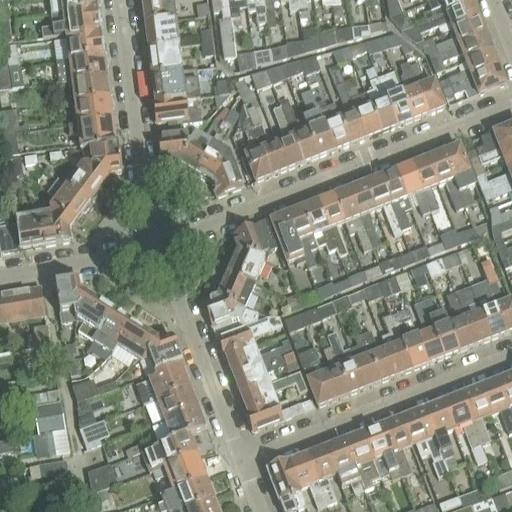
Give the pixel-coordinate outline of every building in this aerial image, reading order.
[(96,0),(48,0),(50,19),(98,12),(98,10),(100,8),(99,2),(97,1),(96,0)] [(143,27),(175,23),(171,0),(153,0),(142,2),(143,11),(141,12),(143,27)] [(236,59),(232,23),(228,0),(210,0),(213,17),(222,16),(223,24),(219,25),(223,64),(236,62),(236,59)] [(238,3),(245,2),(244,0),(228,0),(232,23),(240,22),(238,3)] [(258,30),(266,29),(262,0),(244,0),(245,2),(247,17),(256,16),(258,30)] [(278,0),(262,0),(266,29),(266,34),(276,33),(272,5),(279,4),(278,0)] [(296,0),(278,0),(279,4),(280,8),(289,7),(290,15),(298,14),(296,0)] [(313,4),(312,0),(296,0),(298,14),(307,13),(306,4),(313,4)] [(329,0),(312,0),(313,4),(322,2),(323,11),(331,10),(331,8),(329,0)] [(329,0),(331,8),(331,10),(340,9),(339,0),(341,0),(329,0)] [(363,0),(364,5),(365,13),(376,11),(374,0),(363,0)] [(389,21),(402,16),(395,0),(393,0),(387,3),(389,21)] [(425,25),(474,7),(471,0),(442,0),(427,6),(430,14),(422,17),(425,25)] [(412,30),(400,35),(407,42),(414,47),(423,44),(420,37),(448,26),(451,33),(480,22),(474,7),(425,25),(412,30)] [(210,20),(208,8),(196,9),(197,21),(210,20)] [(52,30),(41,32),(42,42),(63,39),(63,43),(101,38),(100,24),(102,22),(101,16),(98,15),(98,12),(50,19),(52,30)] [(402,16),(389,21),(389,23),(400,35),(412,30),(402,16)] [(430,61),(487,39),(480,22),(451,33),(454,42),(436,50),(423,54),(429,59),(430,61)] [(149,54),(178,50),(175,23),(143,27),(145,44),(147,44),(149,54)] [(387,37),(386,27),(369,30),(369,31),(368,31),(369,41),(387,37)] [(368,31),(352,33),(354,45),(369,41),(368,31)] [(352,33),(335,36),(338,50),(354,45),(352,33)] [(213,46),(212,35),(199,37),(201,47),(213,46)] [(0,40),(1,47),(12,46),(10,36),(0,37),(0,40)] [(335,36),(318,44),(319,55),(338,50),(335,36)] [(63,43),(66,64),(104,59),(104,57),(106,56),(105,49),(103,48),(101,38),(63,43)] [(487,39),(430,61),(437,78),(445,74),(443,67),(461,60),(464,66),(493,55),(487,39)] [(405,59),(405,58),(399,42),(396,40),(382,44),(386,56),(402,51),(405,59)] [(415,55),(399,42),(405,58),(415,55)] [(318,44),(302,47),(304,59),(319,55),(318,44)] [(370,60),(386,56),(382,44),(365,49),(368,56),(370,60)] [(202,61),(215,59),(213,46),(201,47),(202,61)] [(285,49),(286,54),(287,64),(304,59),(302,47),(285,49)] [(352,62),(368,56),(365,49),(349,53),(352,62)] [(0,72),(8,72),(5,50),(0,51),(0,72)] [(148,65),(150,81),(181,77),(181,75),(178,50),(149,54),(150,64),(148,65)] [(353,64),(352,62),(349,53),(333,58),(338,70),(353,64)] [(286,54),(270,59),(271,68),(287,64),(286,54)] [(467,74),(439,85),(442,93),(450,90),(450,89),(499,70),(493,55),(464,66),(467,74)] [(254,73),(271,68),(270,59),(269,56),(252,58),(254,73)] [(252,57),(236,59),(236,62),(238,77),(254,73),(252,58),(252,57)] [(66,64),(55,66),(58,87),(69,86),(107,81),(106,71),(108,69),(107,63),(105,62),(104,59),(66,64)] [(322,73),(317,62),(301,66),(305,77),(306,80),(322,73)] [(284,71),(289,83),(305,77),(301,66),(284,71)] [(428,118),(410,71),(409,67),(399,71),(402,78),(400,85),(398,86),(412,125),(428,118)] [(410,71),(428,118),(445,112),(434,84),(426,87),(419,68),(410,71)] [(8,72),(0,72),(0,94),(7,94),(24,92),(21,70),(19,70),(8,72)] [(338,70),(329,73),(346,120),(340,122),(350,149),(365,143),(348,96),(344,87),(338,70)] [(468,102),(506,88),(499,70),(450,89),(450,90),(442,93),(446,101),(465,94),(468,102)] [(268,76),(273,89),(289,83),(284,71),(268,76)] [(195,73),(181,75),(181,77),(150,81),(152,97),(154,97),(155,107),(199,101),(195,73)] [(268,76),(251,80),(257,95),(273,89),(268,76)] [(378,84),(397,131),(412,125),(398,86),(394,77),(378,84)] [(107,81),(69,86),(72,107),(110,102),(109,99),(112,98),(111,92),(108,91),(107,81)] [(228,87),(228,84),(218,85),(219,97),(229,96),(228,87)] [(373,96),(366,98),(381,137),(397,131),(378,84),(370,87),(369,87),(373,96)] [(355,93),(348,96),(365,143),(381,137),(366,98),(359,101),(355,93)] [(316,107),(313,98),(312,95),(301,99),(309,120),(304,122),(319,161),(334,155),(316,107)] [(229,96),(219,97),(219,100),(214,100),(215,114),(229,97),(229,96)] [(199,101),(155,107),(153,107),(156,127),(202,121),(200,111),(197,111),(196,103),(199,102),(199,101)] [(110,105),(110,102),(72,107),(74,129),(113,124),(111,113),(114,112),(113,105),(110,105)] [(324,104),(316,107),(334,155),(350,149),(340,122),(335,109),(327,112),(324,104)] [(243,107),(235,137),(245,136),(253,158),(246,161),(256,186),(272,180),(246,114),(243,107)] [(282,112),(303,167),(319,161),(304,122),(295,125),(288,107),(281,110),(282,112)] [(198,137),(180,167),(195,175),(224,127),(231,114),(226,111),(217,122),(205,142),(198,137)] [(246,114),(272,180),(288,173),(277,146),(269,149),(254,111),(246,114)] [(288,173),(303,167),(282,112),(273,115),(284,143),(277,146),(288,173)] [(16,114),(0,116),(0,132),(1,138),(12,137),(15,137),(19,136),(18,130),(16,114)] [(82,149),(83,153),(116,149),(115,142),(117,141),(116,134),(114,133),(113,124),(74,129),(67,130),(69,140),(76,139),(77,150),(82,149)] [(210,184),(227,156),(219,151),(231,131),(224,127),(195,175),(210,184)] [(470,165),(511,147),(511,128),(480,141),(484,150),(467,156),(470,165)] [(180,167),(198,137),(196,136),(158,141),(161,168),(162,168),(179,166),(180,167)] [(15,137),(1,138),(4,159),(17,158),(15,137)] [(505,169),(511,166),(511,147),(470,165),(476,181),(484,177),(481,169),(501,161),(505,169)] [(118,148),(116,149),(83,153),(85,167),(93,166),(94,170),(108,181),(111,178),(121,176),(122,176),(118,148)] [(460,149),(444,155),(466,209),(473,207),(467,190),(474,187),(460,149)] [(444,155),(428,161),(439,188),(445,186),(456,214),(466,209),(444,155)] [(217,201),(242,191),(229,157),(227,156),(210,184),(210,185),(217,200),(217,201)] [(49,167),(61,165),(60,157),(48,159),(49,167)] [(24,170),(36,169),(35,161),(23,162),(24,170)] [(431,191),(439,188),(428,161),(412,168),(431,215),(439,212),(431,191)] [(21,162),(9,164),(10,171),(22,169),(21,162)] [(83,168),(67,189),(90,206),(91,203),(94,204),(97,199),(96,196),(108,181),(94,170),(93,166),(85,167),(83,168)] [(482,196),(511,184),(511,166),(505,169),(507,177),(487,184),(484,177),(476,181),(482,196)] [(412,168),(397,174),(408,200),(414,198),(422,219),(431,215),(412,168)] [(22,169),(10,171),(11,179),(23,178),(22,169)] [(412,211),(408,200),(397,174),(381,180),(403,234),(411,231),(404,214),(412,211)] [(381,180),(366,186),(376,213),(383,210),(394,239),(403,235),(403,234),(381,180)] [(57,182),(46,196),(56,203),(50,210),(52,220),(56,219),(71,230),(83,215),(85,215),(89,210),(88,208),(90,206),(67,189),(57,182)] [(10,194),(18,193),(17,183),(9,184),(10,194)] [(511,184),(482,196),(486,205),(511,194),(511,184)] [(368,216),(376,213),(366,186),(350,192),(373,252),(381,249),(368,216)] [(373,252),(350,192),(334,198),(344,225),(349,236),(355,234),(363,256),(373,252)] [(336,229),(344,225),(334,198),(319,204),(337,252),(340,259),(347,256),(336,229)] [(11,201),(0,202),(0,215),(13,213),(11,201)] [(337,252),(319,204),(303,211),(318,250),(325,247),(328,255),(337,252)] [(491,230),(511,222),(511,212),(500,217),(497,210),(489,213),(491,219),(491,230)] [(288,217),(306,264),(308,271),(316,268),(311,253),(318,250),(303,211),(288,217)] [(298,267),(306,264),(288,217),(270,223),(287,267),(296,263),(298,267)] [(19,254),(45,250),(40,222),(39,219),(14,223),(15,229),(19,254)] [(68,234),(71,230),(56,219),(52,220),(40,222),(45,250),(70,245),(70,244),(68,234)] [(511,222),(491,230),(492,237),(496,248),(503,245),(500,236),(511,231),(511,222)] [(237,253),(265,264),(268,256),(277,253),(278,253),(267,225),(232,238),(232,239),(237,253)] [(486,235),(487,225),(475,230),(479,241),(483,239),(486,235)] [(15,229),(0,231),(0,255),(0,257),(19,254),(15,229)] [(475,230),(458,236),(462,248),(479,241),(475,230)] [(462,248),(458,236),(457,237),(455,232),(441,238),(447,254),(462,248)] [(442,246),(427,251),(431,260),(447,254),(441,238),(439,239),(442,246)] [(502,264),(511,259),(511,249),(506,252),(503,245),(496,248),(502,264)] [(415,266),(431,260),(427,251),(427,249),(411,256),(412,258),(415,266)] [(238,253),(228,277),(255,288),(265,264),(237,253),(238,253)] [(464,253),(458,255),(463,266),(468,264),(464,253)] [(463,266),(458,255),(442,262),(446,273),(463,266)] [(412,258),(396,264),(399,272),(415,266),(412,258)] [(511,259),(502,264),(505,273),(511,269),(511,259)] [(399,272),(396,264),(395,261),(378,267),(379,268),(383,279),(399,272)] [(447,274),(446,273),(442,262),(426,268),(428,275),(430,280),(447,274)] [(363,274),(364,276),(367,285),(383,279),(379,268),(363,274)] [(413,281),(428,275),(426,268),(410,274),(413,281)] [(490,270),(482,273),(486,284),(507,337),(511,334),(511,303),(505,306),(490,270)] [(367,285),(364,276),(349,282),(352,291),(367,285)] [(406,276),(394,280),(400,294),(400,295),(412,291),(406,276)] [(255,288),(228,277),(217,300),(245,311),(250,298),(255,288)] [(378,286),(383,299),(384,301),(400,294),(394,280),(378,286)] [(349,282),(333,288),(336,297),(352,291),(349,282)] [(83,285),(83,284),(55,288),(62,326),(75,324),(74,315),(78,315),(89,298),(85,296),(83,285)] [(470,290),(491,343),(507,337),(486,284),(470,290)] [(336,297),(333,288),(332,286),(316,292),(317,294),(321,303),(336,297)] [(367,305),(383,299),(378,286),(362,293),(367,305)] [(41,290),(27,293),(32,323),(46,320),(41,290)] [(455,296),(476,349),(491,343),(470,290),(455,296)] [(20,325),(32,323),(27,293),(14,295),(20,325)] [(317,294),(301,300),(304,309),(321,303),(317,294)] [(7,327),(20,325),(14,295),(2,297),(6,327),(7,327)] [(346,299),(350,308),(360,304),(356,295),(346,299)] [(285,301),(304,309),(301,300),(299,301),(298,296),(294,298),(285,301)] [(444,315),(460,355),(476,349),(455,296),(445,299),(450,312),(444,315)] [(104,308),(89,298),(78,315),(74,315),(75,324),(83,329),(78,336),(94,345),(98,338),(113,314),(112,313),(112,311),(107,307),(104,308)] [(331,305),(336,317),(351,311),(350,308),(346,299),(331,305)] [(217,300),(202,306),(216,341),(246,329),(242,318),(245,311),(217,300)] [(291,315),(304,309),(285,301),(291,315)] [(422,305),(444,362),(460,355),(444,315),(436,318),(430,302),(422,305)] [(331,305),(316,311),(321,323),(336,317),(331,305)] [(416,337),(428,368),(444,362),(422,305),(413,308),(423,334),(416,337)] [(316,311),(300,317),(305,329),(321,323),(316,311)] [(116,316),(113,314),(98,338),(94,345),(93,347),(112,359),(117,351),(133,327),(124,321),(123,318),(118,314),(116,316)] [(399,315),(391,318),(412,374),(428,368),(416,337),(409,320),(402,323),(399,315)] [(288,336),(305,329),(300,317),(284,324),(288,336)] [(380,339),(384,349),(397,380),(412,374),(391,318),(382,322),(388,336),(380,339)] [(267,325),(217,344),(224,362),(226,361),(253,350),(249,341),(282,329),(278,321),(266,321),(267,325)] [(134,327),(133,327),(117,351),(140,365),(149,362),(148,359),(158,343),(142,332),(142,329),(136,326),(134,327)] [(29,352),(41,350),(50,348),(47,328),(33,330),(35,337),(26,339),(29,352)] [(361,337),(381,386),(397,380),(384,349),(378,352),(371,334),(361,337)] [(331,350),(350,398),(366,392),(350,352),(342,354),(335,336),(327,339),(331,350)] [(350,352),(366,392),(381,386),(361,337),(353,340),(357,349),(350,352)] [(158,343),(148,359),(149,362),(155,377),(156,380),(181,370),(180,368),(183,367),(173,341),(161,345),(158,343)] [(226,361),(233,380),(292,356),(287,343),(281,345),(283,349),(274,352),(270,355),(256,360),(253,350),(226,361)] [(65,349),(67,359),(74,358),(72,348),(65,349)] [(322,374),(334,405),(350,398),(331,350),(322,353),(329,371),(322,374)] [(297,358),(318,411),(334,405),(322,374),(313,351),(297,358)] [(292,356),(233,380),(241,399),(268,388),(263,377),(296,365),(292,356)] [(68,364),(70,380),(79,379),(77,363),(75,363),(68,364)] [(149,385),(136,390),(144,410),(157,405),(190,392),(187,384),(188,381),(184,371),(182,372),(181,370),(156,380),(156,382),(149,385)] [(241,399),(248,418),(275,407),(271,397),(294,388),(298,398),(308,395),(300,376),(268,388),(241,399)] [(511,377),(498,383),(511,418),(511,377)] [(511,436),(511,418),(498,383),(480,390),(491,419),(500,415),(509,438),(511,436)] [(106,389),(98,392),(94,384),(72,390),(77,408),(109,396),(106,389)] [(116,385),(106,389),(109,396),(118,392),(116,385)] [(481,422),(491,419),(480,390),(461,398),(481,449),(490,445),(481,422)] [(157,405),(164,425),(199,412),(199,411),(197,410),(199,408),(196,402),(193,401),(190,392),(157,405)] [(58,394),(47,396),(49,408),(61,406),(58,394)] [(487,465),(481,449),(461,398),(442,405),(453,433),(463,430),(477,468),(487,465)] [(275,407),(248,418),(246,419),(253,436),(315,412),(311,402),(278,415),(275,407)] [(453,433),(442,405),(424,413),(448,475),(458,471),(445,437),(453,433)] [(49,408),(37,410),(42,438),(66,434),(61,406),(49,408)] [(199,412),(164,425),(172,445),(191,438),(205,432),(202,423),(204,420),(201,414),(199,414),(199,412)] [(405,420),(401,421),(412,450),(416,448),(421,460),(430,457),(434,467),(432,467),(438,482),(449,478),(448,475),(424,413),(409,418),(405,420)] [(92,417),(78,422),(80,434),(95,429),(97,428),(92,417)] [(401,421),(381,429),(401,480),(410,477),(401,453),(412,450),(401,421)] [(95,429),(80,434),(84,445),(85,449),(100,443),(95,429)] [(391,484),(401,480),(381,429),(363,436),(374,464),(382,461),(391,484)] [(363,436),(344,444),(364,495),(373,492),(371,486),(381,483),(374,464),(363,436)] [(143,456),(142,457),(150,477),(153,476),(197,459),(193,449),(195,447),(191,438),(172,445),(159,450),(143,456)] [(364,495),(344,444),(325,451),(336,479),(340,490),(350,487),(354,499),(364,495)] [(140,448),(124,454),(127,462),(142,457),(143,456),(140,448)] [(336,479),(325,451),(307,458),(327,510),(337,506),(328,482),(336,479)] [(317,511),(320,511),(327,510),(307,458),(288,465),(299,494),(309,490),(317,511)] [(197,459),(153,476),(155,483),(166,479),(171,491),(173,496),(206,483),(204,479),(204,476),(205,474),(203,468),(200,467),(197,459)] [(64,465),(39,470),(41,482),(70,477),(67,465),(64,465)] [(299,494),(288,465),(267,474),(282,511),(300,511),(305,510),(299,494)] [(92,499),(111,492),(119,489),(111,468),(88,477),(92,499)] [(498,493),(511,488),(511,474),(493,482),(498,493)] [(173,496),(161,501),(164,511),(191,511),(214,503),(210,494),(212,492),(210,485),(207,485),(206,483),(173,496)] [(118,511),(111,492),(92,499),(94,511),(118,511)] [(450,511),(461,508),(458,500),(439,508),(440,511),(450,511)] [(191,511),(217,511),(214,503),(191,511)]
